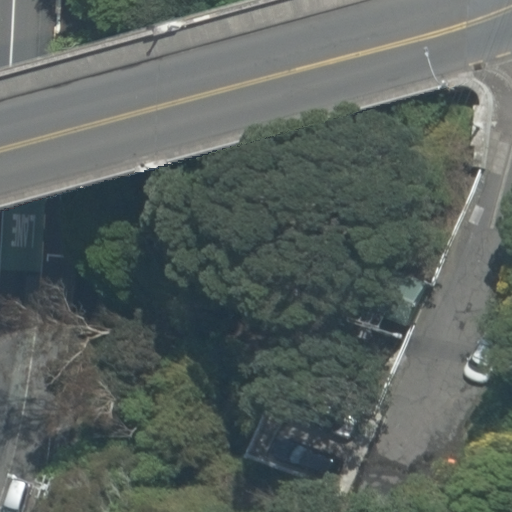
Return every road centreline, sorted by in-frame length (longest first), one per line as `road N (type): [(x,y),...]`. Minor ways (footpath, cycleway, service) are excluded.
road 1 (secondary): [(0,156),(469,29)]
road 2 (residential): [(431,442),(511,216)]
